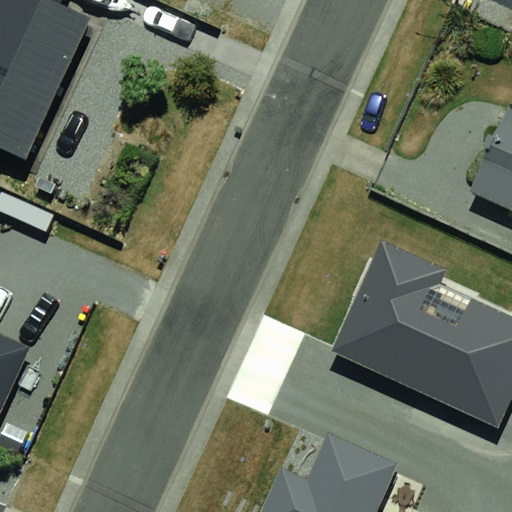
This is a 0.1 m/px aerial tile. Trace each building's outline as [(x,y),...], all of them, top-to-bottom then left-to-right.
[(51,0),(0,0),(0,146),(27,159),(90,16),(51,0)] [(511,106),(507,104),(467,192),(511,212),(511,106)] [(381,239),(331,350),(497,426),(511,392),(511,315),(440,283),(447,269),(381,239)] [(0,410),(30,346),(0,331),(0,410)] [(280,466),(258,511),(373,511),(396,464),(328,433),(307,478),(280,466)]
